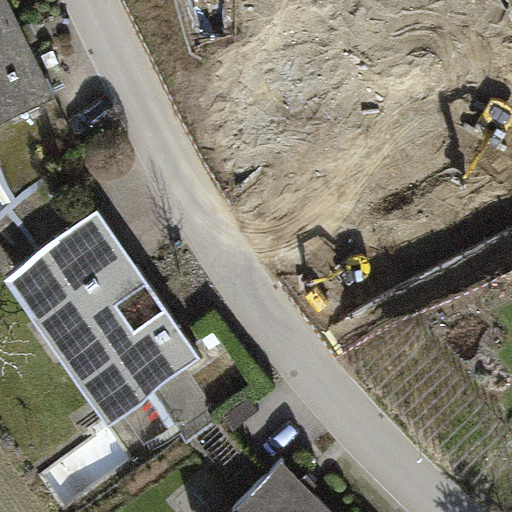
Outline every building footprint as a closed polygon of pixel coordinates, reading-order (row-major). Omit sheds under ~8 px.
[(8,0),(0,0),(0,210),(1,213),(48,180),(68,165),(36,102),(56,92),(8,0)] [(406,0),(443,71),(511,35),(511,3),(510,0),(406,0)] [(32,257),(7,275),(108,417),(201,352),(99,209),(79,223),(48,180),(1,213),(32,257)] [(124,426),(146,455),(202,411),(179,383),(124,426)] [(333,511),(282,461),(231,511),(333,511)]
